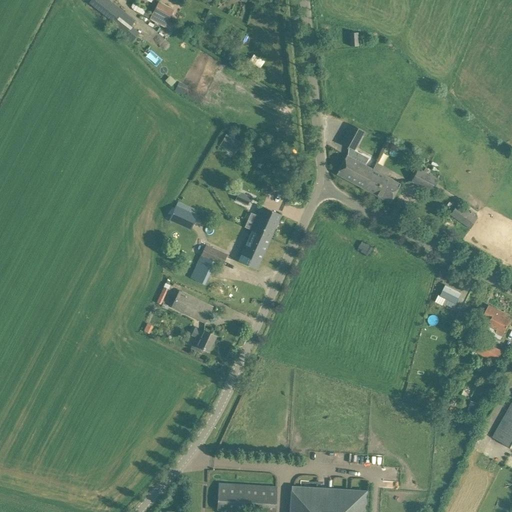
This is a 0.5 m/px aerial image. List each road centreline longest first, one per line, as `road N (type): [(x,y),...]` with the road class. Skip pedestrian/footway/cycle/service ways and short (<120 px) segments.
road 1 (unclassified): [(144,511),(207,432),(323,190)]
road 2 (unclassified): [(511,289),(323,190)]
road 3 (unclassified): [(323,190),(303,0)]
